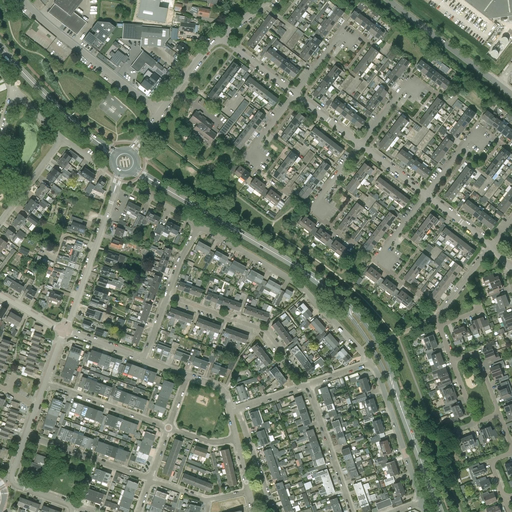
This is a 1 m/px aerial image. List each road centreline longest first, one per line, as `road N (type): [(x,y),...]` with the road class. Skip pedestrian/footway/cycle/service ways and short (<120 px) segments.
road 1 (primary): [(441,511),(380,357),(340,302),(318,279),(132,169)]
road 2 (residential): [(198,226),(296,284),(370,361)]
road 3 (unclassified): [(159,112),(24,0)]
road 4 (residential): [(167,294),(265,331),(306,384)]
road 5 (residential): [(64,331),(120,173)]
road 6 (unclassified): [(387,0),(511,95)]
road 7 (residential): [(370,361),(420,501)]
road 8 (primary): [(115,155),(9,58)]
road 9 (residential): [(352,511),(306,384)]
road 10 (residential): [(168,427),(45,382)]
road 11 (residential): [(26,435),(149,480)]
